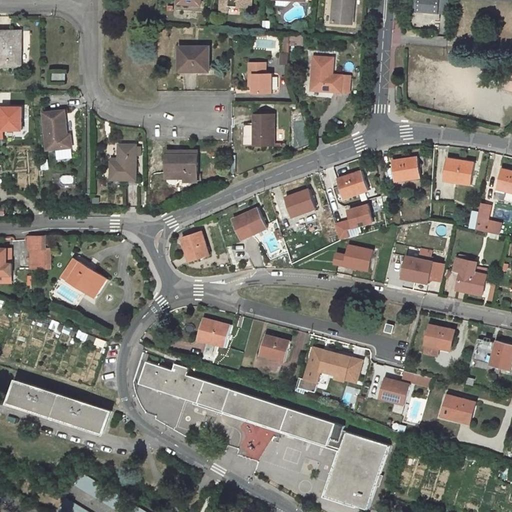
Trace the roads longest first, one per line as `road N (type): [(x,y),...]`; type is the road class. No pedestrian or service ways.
road 1 (residential): [(175,291),(127,339),(122,388),(133,416),(296,511)]
road 2 (residential): [(198,289),(290,278),(511,321)]
road 3 (residential): [(381,136),(169,220),(156,237)]
road 4 (residential): [(91,2),(98,99),(149,117),(219,117)]
road 5 (residential): [(394,344),(198,289)]
road 6 (residential): [(0,228),(114,222),(156,237)]
road 7 (residential): [(385,0),(381,136)]
road 8 (track): [(127,403),(0,358)]
road 9 (residential): [(381,136),(404,131),(511,146)]
